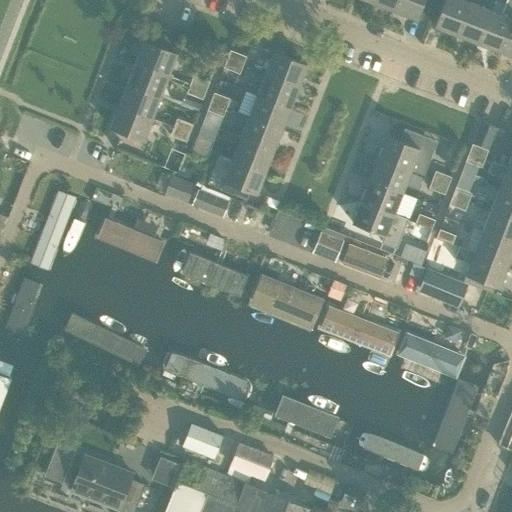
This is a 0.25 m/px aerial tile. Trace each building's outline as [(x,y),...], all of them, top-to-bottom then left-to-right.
[(396,0),(372,0),(372,1),(393,10),(396,0)] [(396,0),(393,10),(415,18),(422,0),(396,0)] [(443,0),(434,25),(455,34),(468,0),(443,0)] [(468,0),(455,34),(477,42),(490,9),(468,0)] [(490,9),(477,42),(499,51),(511,17),(511,16),(511,0),(506,0),(501,13),(490,9)] [(511,17),(499,51),(511,55),(511,17)] [(134,62),(167,75),(176,53),(172,51),(177,39),(154,31),(150,42),(143,40),(134,62)] [(230,49),(226,58),(242,64),(245,56),(230,49)] [(264,73),(297,85),(306,63),(273,51),(264,73)] [(242,64),(226,58),(223,67),(239,73),(242,64)] [(126,83),(159,96),(167,75),(134,62),(126,83)] [(256,94),(289,107),(297,85),(264,73),(256,94)] [(192,75),(189,83),(205,89),(208,81),(192,75)] [(118,105),(151,117),(159,96),(126,83),(118,105)] [(205,89),(189,83),(186,92),(202,98),(205,89)] [(213,92),(209,100),(225,107),(229,97),(213,92)] [(248,115),(281,128),(289,107),(256,94),(248,115)] [(225,107),(209,100),(206,110),(222,115),(225,107)] [(142,139),(151,117),(118,105),(109,127),(142,139)] [(240,137),(273,149),(281,128),(248,115),(240,137)] [(176,117),(173,126),(189,132),(192,124),(176,117)] [(487,148),(495,126),(480,120),(472,142),(487,148)] [(189,132),(173,126),(169,135),(185,141),(189,132)] [(420,134),(405,128),(400,140),(415,146),(420,134)] [(197,134),(193,143),(209,149),(212,140),(197,134)] [(377,157),(410,170),(419,148),(415,146),(400,140),(386,135),(377,157)] [(264,171),(273,149),(240,137),(231,158),(264,171)] [(209,149),(193,143),(190,152),(206,158),(209,149)] [(471,143),(468,151),(484,157),(487,149),(471,143)] [(484,157),(468,151),(465,160),(481,166),(484,157)] [(369,178),(402,191),(410,170),(377,157),(369,178)] [(256,193),(264,171),(231,158),(223,180),(256,193)] [(498,187),(511,192),(511,168),(506,166),(498,187)] [(434,170),(431,178),(447,184),(450,176),(434,170)] [(195,182),(172,174),(165,194),(187,202),(195,182)] [(360,199),(393,212),(402,191),(369,178),(360,199)] [(447,184),(431,178),(428,187),(444,193),(447,184)] [(455,186),(452,194),(468,200),(471,192),(455,186)] [(490,209),(511,217),(511,192),(498,187),(490,209)] [(229,200),(198,188),(192,204),(223,216),(229,200)] [(50,271),(78,200),(57,192),(29,262),(50,271)] [(468,200),(452,194),(448,203),(465,209),(468,200)] [(384,235),(393,212),(360,199),(351,222),(384,235)] [(482,230),(511,241),(511,217),(490,209),(482,230)] [(418,213),(415,221),(431,227),(434,219),(418,213)] [(94,240),(156,264),(166,238),(104,214),(94,240)] [(431,227),(415,221),(411,230),(428,236),(431,227)] [(438,228),(435,237),(451,243),(454,234),(438,228)] [(507,264),(511,250),(511,241),(482,230),(474,251),(507,264)] [(344,240),(321,231),(313,252),(335,261),(344,240)] [(451,243),(435,237),(432,246),(448,251),(451,243)] [(388,257),(349,242),(342,264),(380,278),(388,257)] [(180,274),(242,298),(251,274),(189,250),(180,274)] [(498,286),(507,264),(474,251),(465,274),(498,286)] [(467,283),(426,268),(417,292),(458,307),(467,283)] [(262,272),(249,305),(311,329),(324,296),(262,272)] [(22,333),(41,285),(20,277),(2,325),(22,333)] [(320,329),(388,355),(398,330),(330,304),(320,329)] [(148,343),(73,314),(65,336),(140,364),(148,343)] [(398,356),(454,378),(465,351),(409,330),(398,356)] [(243,404),(251,383),(174,353),(166,374),(243,404)] [(0,361),(0,401),(14,366),(0,361)] [(483,393),(457,383),(432,447),(458,457),(483,393)] [(333,438),(339,423),(271,397),(266,412),(333,438)] [(511,450),(511,419),(507,418),(497,445),(511,450)] [(214,451),(220,434),(194,424),(187,441),(214,451)] [(364,428),(357,447),(424,473),(431,454),(364,428)] [(271,455),(239,442),(230,464),(262,477),(271,455)] [(133,511),(144,484),(130,478),(132,472),(84,453),(70,489),(117,508),(115,511),(133,511)] [(310,511),(311,509),(185,460),(177,481),(176,481),(163,511),(310,511)] [(336,477),(308,467),(298,494),(326,504),(336,477)] [(365,491),(346,484),(340,501),(359,508),(365,491)]
